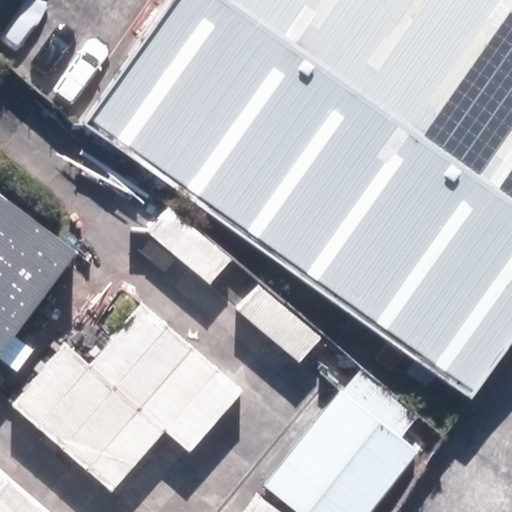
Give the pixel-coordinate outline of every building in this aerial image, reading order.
[(511,0),(98,0),(55,59),(427,329),(511,211),(511,0)] [(0,314),(52,244),(0,206),(0,314)] [(64,339),(5,411),(126,511),(133,511),(236,388),(133,303),(88,358),(64,339)] [(305,374),(329,345),(307,325),(282,354),(305,374)] [(247,482),(286,511),(343,511),(396,442),(381,430),(399,405),(342,363),(323,386),(320,384),(247,482)] [(43,511),(0,472),(0,511),(43,511)]
